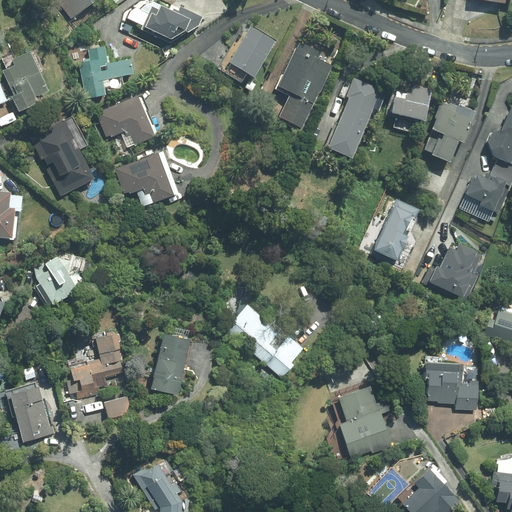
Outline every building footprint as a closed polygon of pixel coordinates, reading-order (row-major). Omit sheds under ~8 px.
[(56,0),(70,17),(92,0),(56,0)] [(152,6),(142,25),(168,37),(183,29),(187,31),(197,25),(201,17),(179,6),(178,8),(172,4),(169,9),(158,4),(156,8),(152,6)] [(272,44),(247,29),(227,62),(252,77),(272,44)] [(321,52),(298,41),(276,85),(289,91),(276,117),(299,129),(331,65),(318,58),(321,52)] [(83,62),(78,63),(84,98),(104,94),(101,79),(132,73),(129,58),(108,62),(107,55),(104,55),(102,46),(86,49),(88,57),(82,58),(83,62)] [(45,89),(27,50),(9,58),(12,64),(0,69),(0,70),(11,94),(8,95),(16,110),(34,102),(32,96),(45,89)] [(379,89),(353,78),(345,95),(347,96),(325,146),(349,157),(379,89)] [(394,96),(390,112),(422,120),(430,89),(412,84),(410,93),(405,92),(404,98),(394,96)] [(134,94),(95,112),(106,136),(122,128),(125,136),(130,134),(134,144),(153,136),(134,94)] [(431,129),(422,150),(447,161),(457,139),(461,141),(474,111),(458,104),(457,106),(450,103),(449,105),(441,101),(429,128),(431,129)] [(511,109),(508,108),(500,128),(490,132),(485,143),(491,154),(496,157),(487,178),(472,172),(463,193),(478,200),(477,204),(497,213),(511,182),(510,182),(511,176),(511,109)] [(86,145),(70,114),(29,136),(60,195),(92,178),(77,149),(86,145)] [(155,152),(114,168),(124,192),(127,190),(128,192),(141,188),(144,194),(148,193),(151,202),(172,195),(155,152)] [(8,191),(0,190),(0,236),(9,238),(12,207),(7,207),(8,191)] [(393,198),(371,248),(395,259),(406,235),(401,233),(410,215),(415,217),(418,210),(393,198)] [(430,266),(422,284),(465,304),(478,277),(472,275),(481,255),(460,245),(458,250),(450,246),(438,270),(430,266)] [(35,285),(47,306),(81,284),(80,282),(82,273),(88,274),(92,258),(60,251),(32,268),(37,276),(34,277),(38,283),(35,285)] [(223,327),(279,377),(291,363),(288,360),(300,347),(286,335),(284,338),(245,303),(223,327)] [(511,313),(497,309),(489,334),(511,341),(511,313)] [(115,331),(93,337),(99,358),(85,361),(86,363),(68,368),(69,371),(64,373),(69,393),(74,392),(76,399),(99,393),(97,386),(106,384),(104,376),(125,371),(115,331)] [(188,339),(161,333),(149,387),(175,393),(188,339)] [(461,362),(424,361),(422,402),(454,403),(454,409),(475,409),(477,380),(460,379),(461,362)] [(344,420),(337,423),(351,460),(391,446),(379,413),(390,409),(386,399),(375,403),(369,384),(336,396),(344,420)] [(37,385),(8,393),(22,441),(51,433),(37,385)] [(126,396),(103,401),(107,417),(130,411),(126,396)] [(178,511),(179,499),(186,495),(164,458),(145,470),(143,468),(132,474),(153,509),(157,507),(156,511),(178,511)] [(446,511),(459,501),(427,467),(395,497),(409,511),(446,511)] [(508,508),(507,511),(511,511),(511,474),(492,472),(491,489),(495,489),(494,501),(505,502),(504,507),(508,508)]
